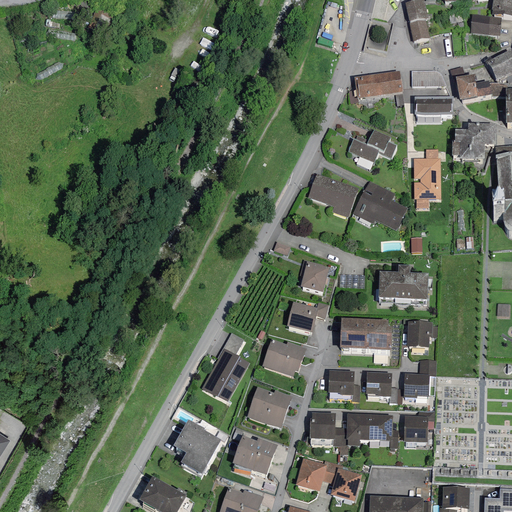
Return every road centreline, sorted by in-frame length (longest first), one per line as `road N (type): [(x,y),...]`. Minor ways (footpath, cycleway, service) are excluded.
road 1 (unclassified): [(348,60),(296,178),(112,511)]
road 2 (unknown): [(304,409),(428,412)]
